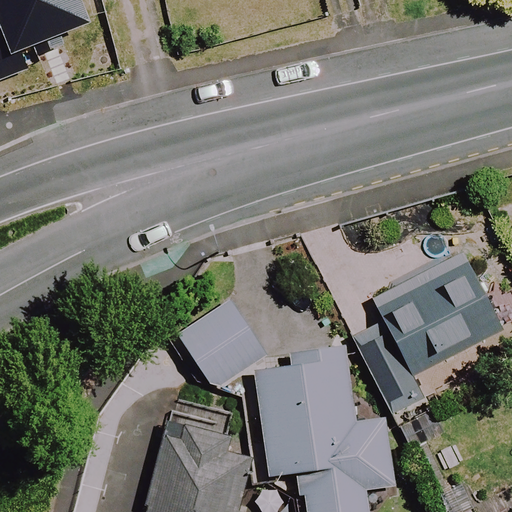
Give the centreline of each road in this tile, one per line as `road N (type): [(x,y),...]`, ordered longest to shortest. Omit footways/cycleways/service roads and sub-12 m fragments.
road 1 (secondary): [(511,82),(141,186)]
road 2 (secondary): [(141,186),(86,250),(0,295)]
road 3 (secondary): [(0,201),(64,172),(141,186)]
